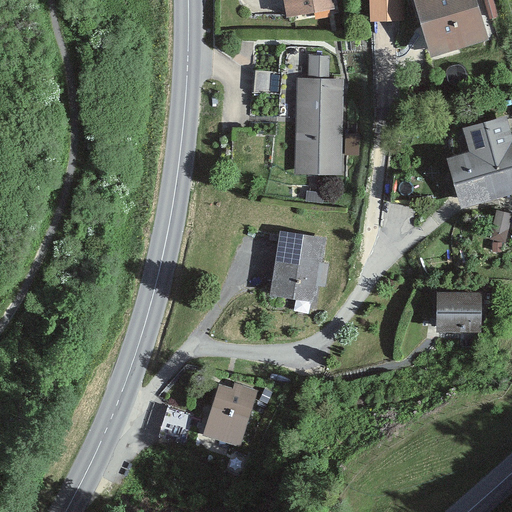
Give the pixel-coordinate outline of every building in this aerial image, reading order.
[(283,0),(288,22),(336,13),(333,0),(283,0)] [(402,0),(372,0),(372,18),(403,18),(402,0)] [(476,0),(416,0),(433,53),(488,36),(476,0)] [(312,73),(333,73),(333,51),(312,51),(312,73)] [(339,80),(295,80),(297,174),(340,173),(339,80)] [(474,155),(454,160),(467,207),(511,195),(511,129),(509,117),(466,128),(474,155)] [(324,237),(281,228),(267,294),(311,303),(324,237)] [(438,298),(437,340),(480,341),(481,300),(438,298)] [(262,390),(215,377),(199,430),(247,444),(262,390)]
